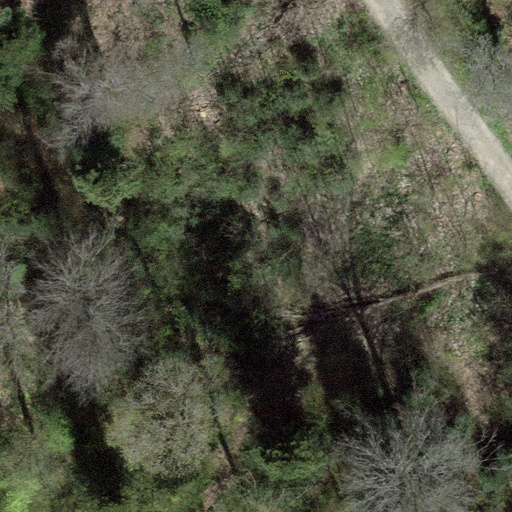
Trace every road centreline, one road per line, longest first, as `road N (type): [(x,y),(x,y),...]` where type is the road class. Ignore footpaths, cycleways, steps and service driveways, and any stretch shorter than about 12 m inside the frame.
road 1 (motorway): [(511,6),(0,282)]
road 2 (track): [(392,0),(511,157)]
road 3 (motorway): [(357,511),(511,430)]
